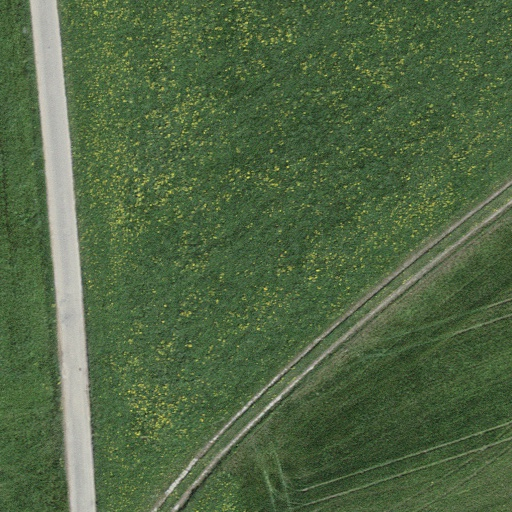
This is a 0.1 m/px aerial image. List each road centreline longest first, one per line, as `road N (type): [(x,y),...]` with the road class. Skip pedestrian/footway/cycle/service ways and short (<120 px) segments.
road 1 (unclassified): [(84,511),(43,0)]
road 2 (track): [(164,511),(221,441),(309,358),(511,190)]
